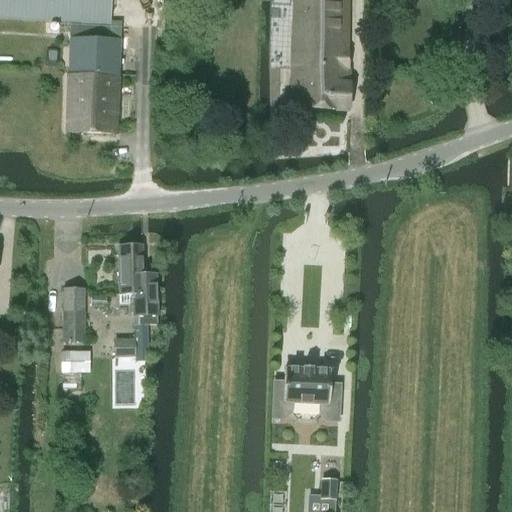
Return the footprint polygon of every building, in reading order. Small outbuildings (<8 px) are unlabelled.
[(0,0),(0,19),(70,23),(108,25),(109,25),(110,0),(0,0)] [(328,110),(329,83),(327,83),(327,51),(326,51),(326,0),(274,0),(274,24),(279,24),(279,40),(272,39),(270,109),(328,110)] [(107,41),(108,25),(70,23),(68,77),(66,133),(115,135),(120,41),(107,41)] [(141,247),(116,248),(118,306),(130,305),(131,327),(133,327),(134,345),(113,345),(113,360),(134,359),(134,364),(148,363),(147,326),(156,326),(154,276),(142,277),(141,247)] [(84,291),(62,290),(62,345),(83,346),(84,291)] [(60,374),(60,391),(81,391),(81,373),(88,373),(89,353),(60,353),(60,374)] [(271,419),(283,419),(290,414),(290,403),(319,404),(319,415),(325,421),(337,422),(339,385),(329,385),(329,371),(311,370),(311,368),(301,368),(301,370),(283,369),(282,383),(273,382),(271,419)] [(307,497),(306,511),(333,511),(334,500),(335,482),(321,481),(320,497),(307,497)]
